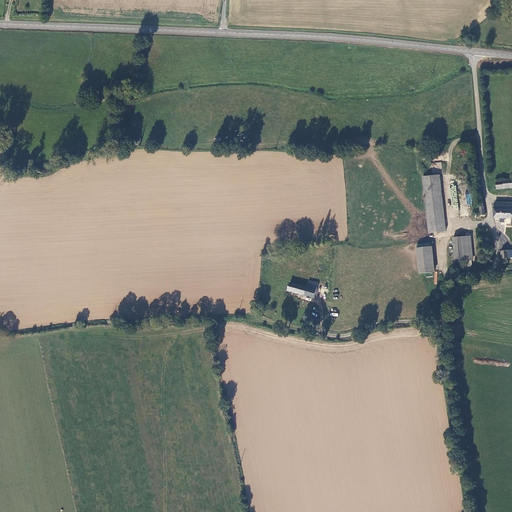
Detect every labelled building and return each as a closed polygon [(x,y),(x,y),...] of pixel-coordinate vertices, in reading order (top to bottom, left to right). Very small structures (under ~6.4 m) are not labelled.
[(425,178),(430,234),(446,232),(440,177),(425,178)] [(503,182),(497,182),(497,189),(511,187),(511,179),(503,180),(503,182)] [(511,202),(495,202),(495,218),(511,217),(511,202)] [(470,237),(454,239),(456,263),(465,262),(473,261),(470,237)] [(431,248),(416,250),(419,274),(434,272),(431,248)] [(290,282),(288,292),(315,298),(318,284),(310,282),(309,287),(290,282)]
